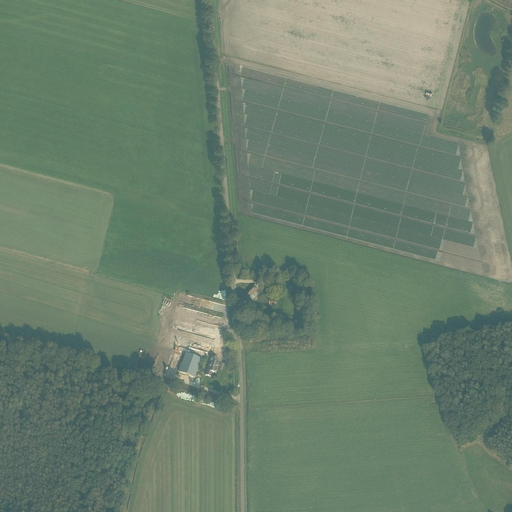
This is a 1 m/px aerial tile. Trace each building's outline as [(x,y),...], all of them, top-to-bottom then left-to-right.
[(239,299),(241,301),(244,305),(257,291),(252,285),(239,299)] [(222,336),(178,325),(173,346),(216,357),(222,336)] [(182,356),(172,352),(171,352),(166,368),(176,371),(182,356)] [(186,353),(179,373),(194,378),(201,359),(186,353)] [(217,363),(218,359),(210,357),(209,360),(211,361),(209,371),(207,370),(205,375),(211,377),(212,372),(216,373),(219,364),(217,363)]
